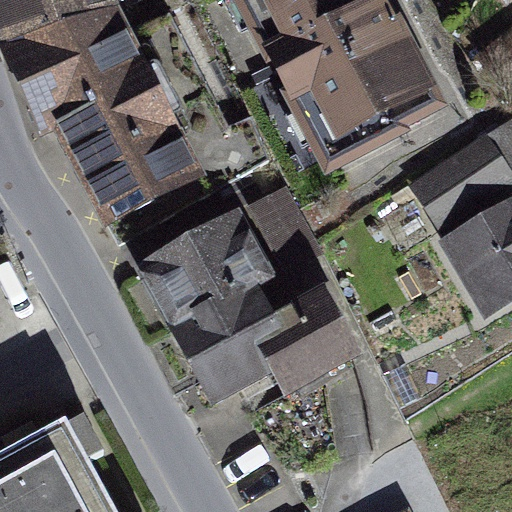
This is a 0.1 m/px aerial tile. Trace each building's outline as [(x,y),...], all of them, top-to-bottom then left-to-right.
[(127,32),(116,0),(0,0),(0,68),(2,76),(127,32)] [(373,0),(226,0),(329,185),(442,123),(373,0)] [(511,89),(511,28),(474,58),(504,96),(511,89)] [(127,32),(2,76),(47,148),(161,84),(127,32)] [(161,84),(47,148),(107,253),(220,189),(161,84)] [(511,184),(484,143),(414,191),(445,238),(511,192),(511,184)] [(286,197),(246,219),(284,285),(323,263),(286,197)] [(511,214),(450,251),(492,322),(511,310),(511,214)] [(237,230),(134,287),(213,430),(272,397),(287,424),(362,382),(324,313),(278,339),(263,312),(278,303),(237,230)] [(0,511),(74,511),(43,457),(0,480),(0,511)]
